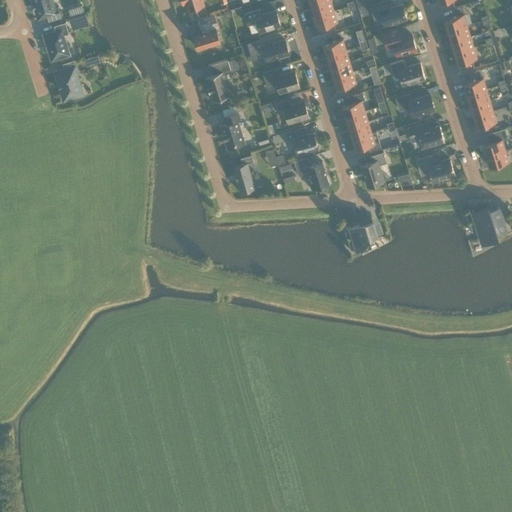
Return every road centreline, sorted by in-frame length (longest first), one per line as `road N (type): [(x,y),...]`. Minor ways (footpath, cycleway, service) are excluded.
road 1 (residential): [(163,0),(224,207),(352,200)]
road 2 (residential): [(352,200),(291,0)]
road 3 (residential): [(479,195),(421,0)]
road 4 (residential): [(352,200),(479,195)]
